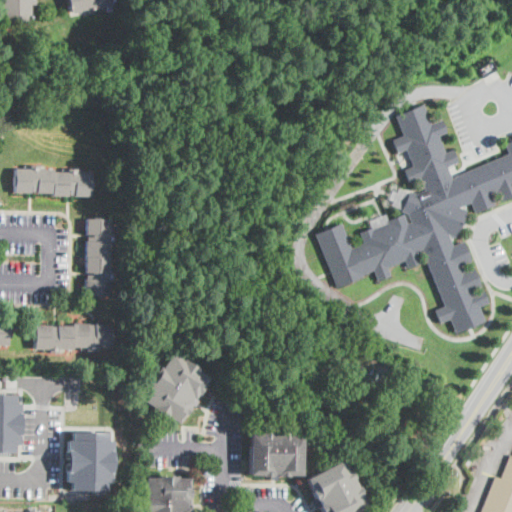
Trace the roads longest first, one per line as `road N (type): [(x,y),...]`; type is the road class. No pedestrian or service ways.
road 1 (tertiary): [(408,511),(511,356)]
road 2 (residential): [(151,447),(221,449),(221,511)]
